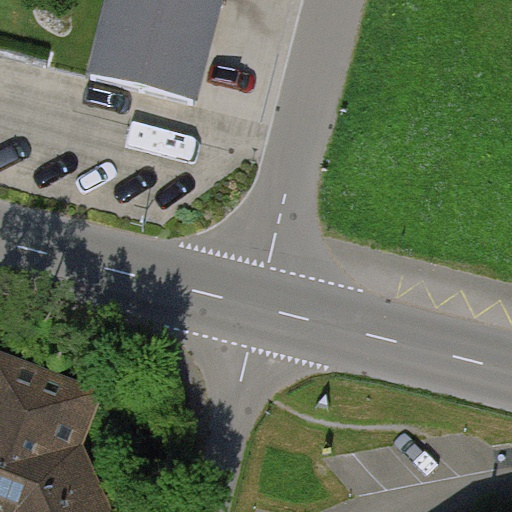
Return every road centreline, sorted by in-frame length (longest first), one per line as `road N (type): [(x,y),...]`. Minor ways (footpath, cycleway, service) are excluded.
road 1 (residential): [(337,0),(257,309)]
road 2 (primary): [(0,244),(257,309)]
road 3 (primary): [(257,309),(511,373)]
road 4 (unclassified): [(257,309),(208,511)]
